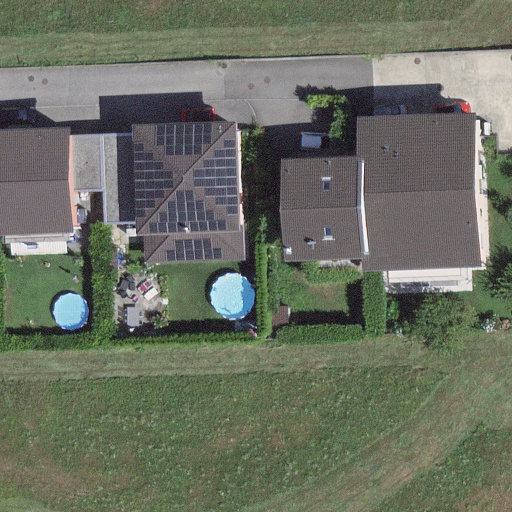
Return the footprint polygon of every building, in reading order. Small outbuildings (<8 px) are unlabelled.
[(474,112),(355,117),(356,158),(359,158),(361,259),(361,272),(480,268),(474,112)] [(234,122),(131,125),(131,135),(134,224),(134,237),(143,236),(144,266),(244,262),(243,226),(238,226),(234,122)] [(68,136),(68,129),(0,131),(0,236),(72,234),(69,193),(68,136)] [(69,193),(102,192),(101,135),(68,136),(69,193)] [(103,225),(134,224),(131,135),(101,135),(102,192),(103,225)] [(356,158),(279,160),(282,262),(361,259),(359,158),(356,158)] [(265,308),(267,341),(287,340),(286,307),(265,308)]
